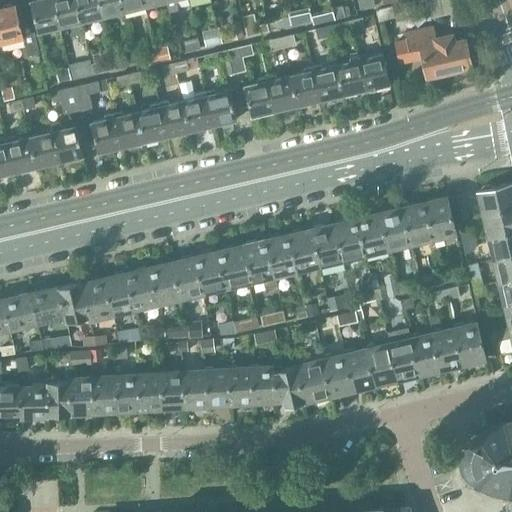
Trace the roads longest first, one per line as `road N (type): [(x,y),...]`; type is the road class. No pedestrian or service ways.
road 1 (primary): [(511,97),(0,228)]
road 2 (primary): [(0,259),(297,184),(511,142)]
road 3 (residential): [(0,452),(277,440),(395,414)]
road 4 (residential): [(395,414),(511,387)]
